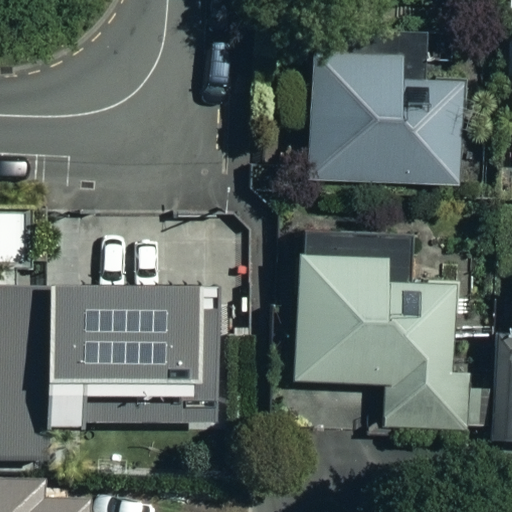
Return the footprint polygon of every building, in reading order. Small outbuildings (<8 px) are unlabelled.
[(396,50),(302,49),(300,180),(457,182),(458,76),(395,76),(396,50)] [(32,425),(32,280),(17,280),(17,271),(31,271),(31,209),(0,209),(0,460),(47,460),(46,425),(32,425)] [(32,425),(46,425),(215,423),(214,300),(238,300),(237,225),(49,226),(49,280),(32,280),(32,425)] [(378,253),(291,254),(293,385),(385,384),(385,431),(465,430),(464,367),(449,367),(448,281),(378,283),(378,253)] [(511,299),(507,300),(507,326),(494,326),(495,443),(511,442),(511,299)] [(31,505),(31,483),(0,483),(0,511),(57,511),(58,505),(31,505)]
